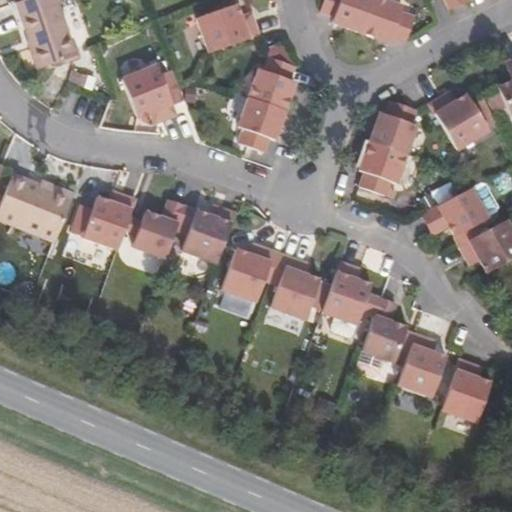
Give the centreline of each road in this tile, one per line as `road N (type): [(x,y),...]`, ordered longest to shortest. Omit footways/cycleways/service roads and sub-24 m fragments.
road 1 (residential): [(311,205),(203,168),(45,134),(0,93)]
road 2 (secondary): [(0,384),(298,511)]
road 3 (residential): [(492,346),(406,247),(311,205)]
road 4 (residential): [(350,95),(379,96),(511,18)]
